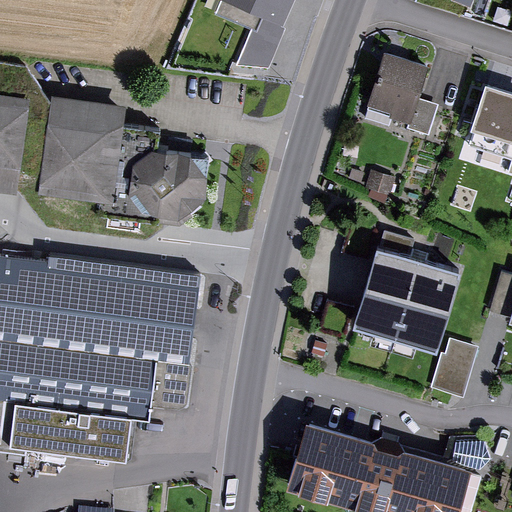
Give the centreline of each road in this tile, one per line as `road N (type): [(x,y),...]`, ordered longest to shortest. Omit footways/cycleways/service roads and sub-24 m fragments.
road 1 (tertiary): [(355,1),(307,144),(255,369)]
road 2 (residential): [(511,419),(436,418),(255,369)]
road 3 (residential): [(511,48),(355,1)]
road 4 (tertiary): [(255,369),(238,511)]
